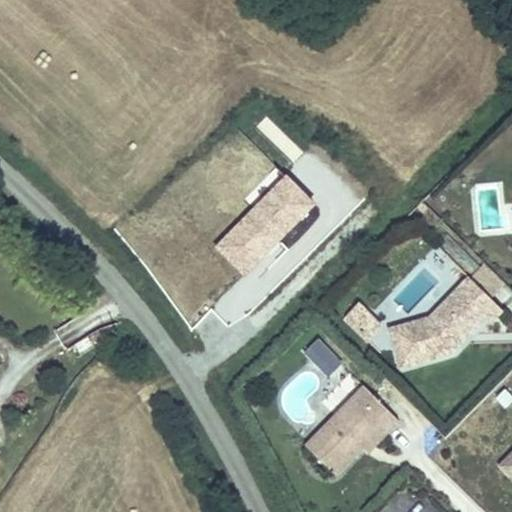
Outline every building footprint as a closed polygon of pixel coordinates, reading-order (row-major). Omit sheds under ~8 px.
[(503,312),(471,279),(431,319),(391,330),(401,368),(451,354),(461,345),(458,342),(465,335),(471,335),(487,319),(491,324),(503,312)] [(360,305),(346,319),(370,341),(383,327),(360,305)] [(458,342),(461,345),(471,335),(465,335),(458,342)] [(398,422),(364,388),(305,447),(334,476),(361,449),(378,432),(383,437),(398,422)] [(383,437),(378,432),(361,449),(365,455),(383,437)] [(511,457),(502,467),(507,472),(511,467),(511,457)]
